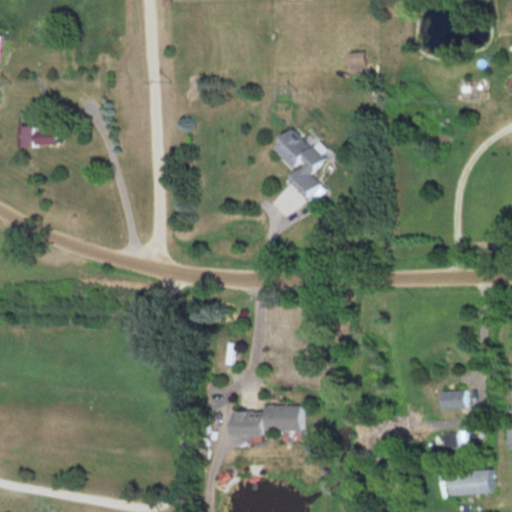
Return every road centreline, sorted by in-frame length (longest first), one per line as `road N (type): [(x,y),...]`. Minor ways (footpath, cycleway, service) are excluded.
road 1 (residential): [(0,209),(104,255),(199,273),(511,274)]
road 2 (residential): [(166,265),(156,215),(147,0)]
